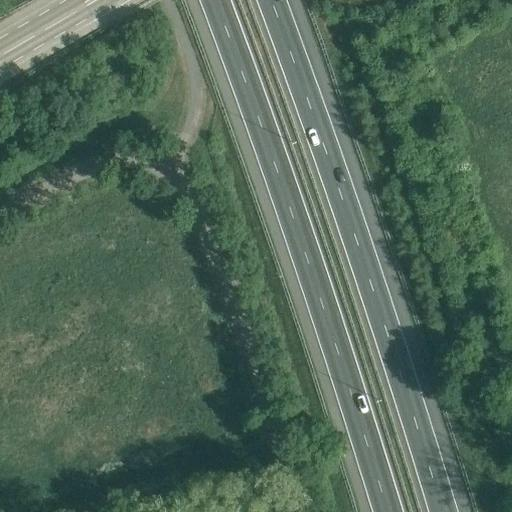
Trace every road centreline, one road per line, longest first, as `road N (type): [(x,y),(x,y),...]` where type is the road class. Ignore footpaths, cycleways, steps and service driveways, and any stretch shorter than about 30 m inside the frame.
road 1 (motorway): [(215,0),(319,291),(385,511)]
road 2 (motorway): [(441,511),(368,257),(275,0)]
road 3 (unclassified): [(180,169),(205,191),(233,244),(313,511)]
road 4 (unclassified): [(0,200),(110,156),(180,169)]
road 5 (unclassified): [(180,169),(190,80),(166,0)]
